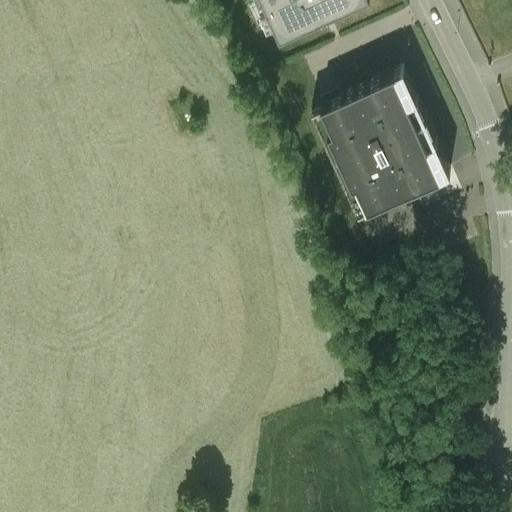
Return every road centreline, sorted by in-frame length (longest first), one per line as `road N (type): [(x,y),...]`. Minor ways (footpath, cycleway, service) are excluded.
road 1 (tertiary): [(496,511),(510,262),(498,163)]
road 2 (tertiary): [(498,163),(472,83),(430,0)]
